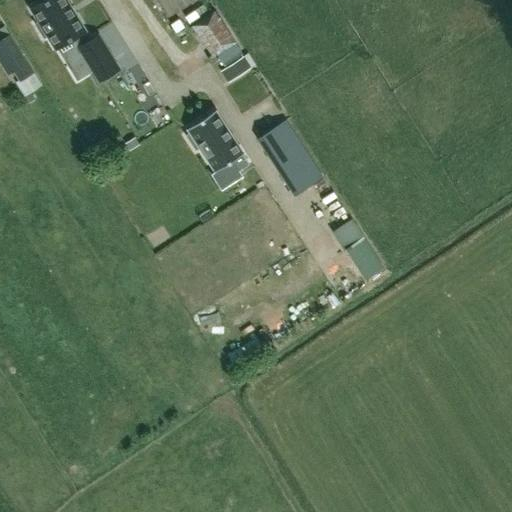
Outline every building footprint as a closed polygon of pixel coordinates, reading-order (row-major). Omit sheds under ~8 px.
[(62,0),(34,0),(22,8),(48,49),(68,37),(73,45),(70,46),(92,83),(115,69),(91,31),(82,36),(79,31),(81,30),(62,0)] [(211,57),(212,56),(233,42),(212,11),(190,26),(211,57)] [(41,86),(3,26),(0,28),(0,53),(17,81),(14,83),(23,98),(41,86)] [(233,42),(212,56),(220,67),(240,53),(233,42)] [(247,67),(241,57),(220,71),(226,81),(247,67)] [(278,170),(307,152),(270,95),(242,114),(278,170)] [(189,133),(185,136),(194,151),(199,148),(214,172),(210,175),(220,190),(241,176),(238,171),(248,165),(242,155),(242,154),(214,111),(186,129),(189,133)] [(133,138),(123,144),(127,151),(137,145),(133,138)] [(117,197),(131,226),(153,216),(147,203),(153,200),(145,183),(117,197)] [(146,242),(164,233),(157,219),(139,228),(146,242)] [(363,280),(381,269),(350,222),(332,233),(363,280)]
